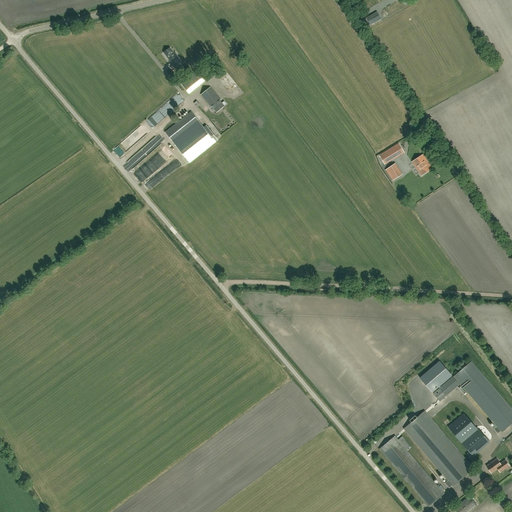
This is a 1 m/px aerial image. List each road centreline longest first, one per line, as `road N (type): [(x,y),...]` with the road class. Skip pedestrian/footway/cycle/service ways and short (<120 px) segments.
road 1 (unclassified): [(411,511),(12,40)]
road 2 (track): [(511,297),(238,281),(222,287)]
road 3 (unclassified): [(12,40),(161,0)]
